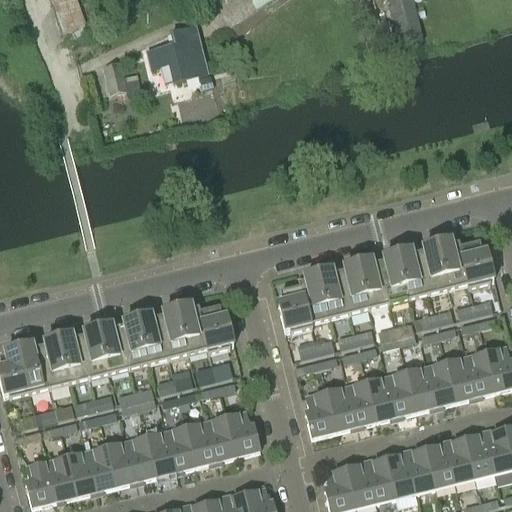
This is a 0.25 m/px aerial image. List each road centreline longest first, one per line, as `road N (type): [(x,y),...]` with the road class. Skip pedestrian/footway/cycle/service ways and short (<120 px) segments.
road 1 (tertiary): [(239,264),(496,199)]
road 2 (tertiary): [(0,323),(239,264)]
road 3 (residential): [(289,471),(511,416)]
road 4 (residential): [(289,471),(239,264)]
road 5 (residential): [(127,511),(289,471)]
